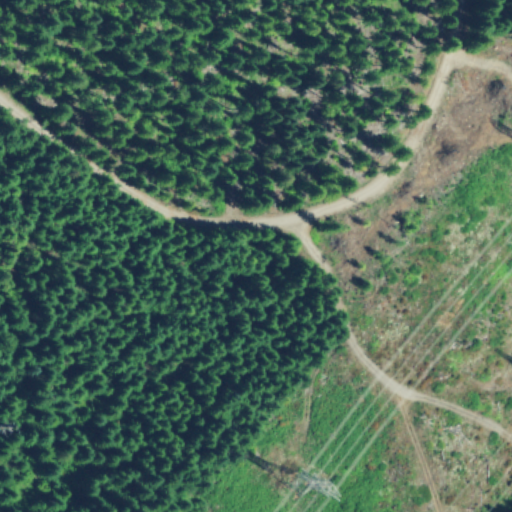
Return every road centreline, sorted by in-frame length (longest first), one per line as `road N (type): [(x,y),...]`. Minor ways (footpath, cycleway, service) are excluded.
road 1 (track): [(452,0),(444,61),(389,169),(366,189),(297,216),(208,217),(156,202),(0,95)]
road 2 (track): [(297,216),(370,361),(405,386),(479,417),(511,443)]
